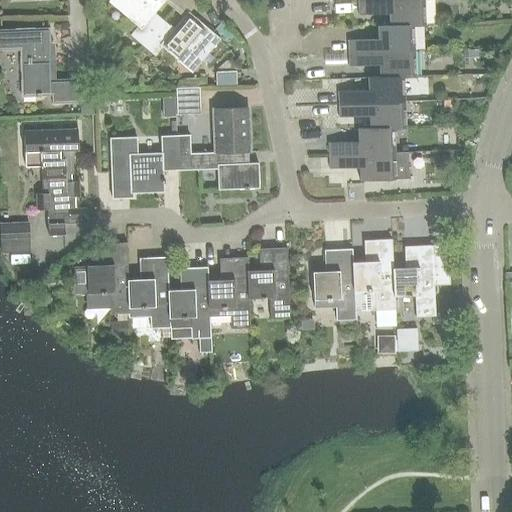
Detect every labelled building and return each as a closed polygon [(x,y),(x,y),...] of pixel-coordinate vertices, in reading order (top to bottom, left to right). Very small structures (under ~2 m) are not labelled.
[(129,36),(142,47),(164,21),(155,13),(166,0),(110,0),(108,2),(137,26),(129,36)] [(414,26),(414,27),(426,26),(425,0),(358,3),(359,16),(389,15),(389,26),(389,27),(414,26)] [(173,29),(164,21),(142,47),(155,58),(163,49),(192,73),(220,39),(188,12),(173,29)] [(234,37),(221,25),(216,30),(228,42),(234,37)] [(348,54),(415,51),(414,27),(414,26),(389,27),(389,26),(377,26),(377,39),(348,41),(348,54)] [(81,114),(94,113),(92,78),(52,80),(49,28),(0,30),(0,51),(19,51),(21,98),(52,96),(52,104),(80,103),(81,114)] [(241,48),(234,39),(229,43),(235,52),(241,48)] [(415,51),(348,54),(349,67),(379,66),(379,77),(379,78),(404,77),(404,78),(416,77),(415,51)] [(112,65),(94,65),(95,82),(101,82),(111,73),(112,73),(112,65)] [(235,72),(215,73),(216,87),(236,87),(235,72)] [(379,78),(379,77),(367,78),(368,91),(338,92),(338,106),(405,103),(404,78),(404,77),(379,78)] [(176,89),(177,115),(200,114),(199,88),(176,89)] [(394,129),(406,129),(405,103),(338,106),(339,119),(369,117),(369,129),(370,129),(394,129)] [(189,135),(185,136),(178,136),(180,171),(217,169),(218,191),(259,189),(258,163),(248,164),(246,108),(214,109),(216,153),(190,154),(189,135)] [(65,236),(65,226),(65,224),(86,224),(85,208),(75,209),(74,198),(80,198),(79,182),(71,183),(71,175),(73,175),(73,163),(74,163),(74,151),(78,151),(78,129),(24,131),(25,168),(41,167),(42,180),(47,180),(47,194),(35,194),(36,210),(48,210),(49,237),(65,236)] [(328,156),(395,154),(394,129),(370,129),(369,129),(357,129),(358,142),(328,143),(328,156)] [(112,199),(122,199),(133,198),(133,193),(164,192),(163,172),(180,171),(178,136),(161,137),(161,153),(137,154),(137,137),(109,139),(112,199)] [(395,154),(328,156),(329,170),(359,168),(359,182),(408,180),(407,153),(395,154)] [(449,161),(440,161),(441,174),(449,174),(449,161)] [(30,253),(29,222),(0,222),(0,233),(1,254),(30,253)] [(378,262),(353,263),(352,263),(353,291),(354,291),(355,312),(375,311),(395,310),(394,297),(393,269),(392,240),(377,240),(378,262)] [(129,314),(129,308),(127,280),(128,280),(127,243),(112,244),(112,265),(86,266),(88,306),(109,305),(110,315),(129,314)] [(416,317),(436,316),(434,286),(450,285),(448,245),(417,247),(418,268),(393,269),(394,297),(415,296),(416,317)] [(272,270),(248,271),(247,271),(248,299),(249,299),(269,298),(270,320),(290,319),(287,248),(272,249),(272,270)] [(355,320),(355,312),(354,291),(353,291),(352,263),(353,263),(352,249),(337,250),(338,271),(312,272),(314,301),(314,309),(335,308),(336,321),(355,320)] [(153,279),(128,280),(127,280),(129,308),(149,307),(150,328),(170,328),(170,318),(169,318),(168,290),(167,257),(152,258),(153,279)] [(233,280),(208,281),(207,281),(209,309),(210,317),(230,316),(230,329),(250,329),(249,299),(248,299),(247,271),(248,271),(247,258),(232,259),(233,280)] [(193,289),(168,290),(169,318),(170,318),(170,328),(191,327),(191,339),(199,339),(211,338),(210,317),(209,309),(207,281),(208,281),(207,268),(192,268),(193,289)] [(314,330),(313,320),(301,320),(301,330),(314,330)] [(110,322),(111,337),(127,337),(126,322),(110,322)] [(417,329),(397,330),(397,352),(417,351),(417,329)] [(395,353),(395,336),(376,336),(377,354),(395,353)] [(211,338),(199,339),(200,353),(211,353),(211,338)]
